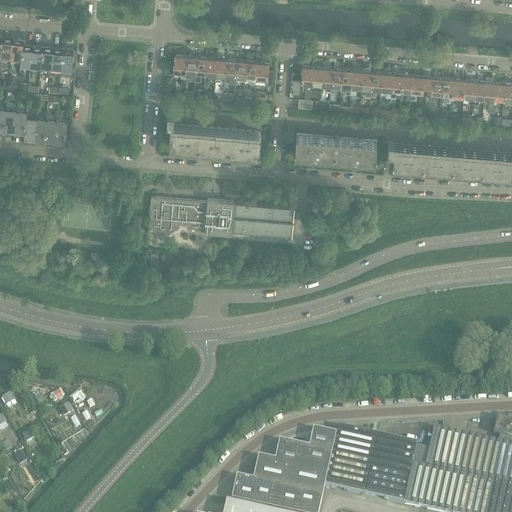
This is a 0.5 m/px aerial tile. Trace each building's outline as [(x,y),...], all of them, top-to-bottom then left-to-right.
[(0,57),(11,58),(13,36),(2,35),(0,57)] [(11,58),(20,59),(21,43),(22,43),(23,37),(13,36),(11,58)] [(19,65),(30,66),(32,44),(22,43),(21,43),(20,59),(19,65)] [(42,45),(32,44),(30,66),(40,67),(42,45)] [(52,45),(42,45),(40,67),(50,68),(52,45)] [(61,69),(62,46),(52,45),(50,68),(61,69)] [(76,47),(62,46),(61,69),(71,70),(72,62),(75,62),(76,47)] [(174,73),(185,74),(186,56),(182,56),(182,55),(176,54),(176,55),(175,55),(174,73)] [(190,77),(195,78),(197,57),(193,57),(193,56),(187,55),(187,56),(186,56),(185,74),(186,74),(186,72),(191,72),(190,77)] [(200,73),(205,74),(207,57),(201,56),(201,58),(197,57),(195,78),(200,78),(200,73)] [(210,79),(215,79),(216,59),(212,58),(212,57),(207,57),(205,74),(211,74),(210,79)] [(220,59),(216,59),(215,79),(219,80),(220,75),(225,75),(227,59),(220,58),(220,59)] [(232,59),(227,59),(225,75),(231,76),(230,81),(235,81),(236,61),(232,60),(232,59)] [(241,61),(236,61),(235,81),(239,82),(240,77),(245,77),(246,60),(241,60),(241,61)] [(246,60),(245,77),(245,82),(250,82),(255,83),(255,80),(257,62),(252,62),(253,61),(246,60)] [(257,62),(255,80),(267,81),(268,64),(268,63),(268,62),(261,61),(260,63),(257,62)] [(310,100),(311,88),(313,67),(309,67),(309,66),(304,65),(303,66),(301,82),(307,82),(306,87),(307,87),(306,100),(310,100)] [(316,83),(321,84),(323,67),(317,66),(316,68),(313,67),(311,88),(316,88),(316,83)] [(326,89),(331,89),(333,69),(329,69),(329,67),(323,67),(321,84),(326,84),(326,89)] [(336,85),(341,85),(343,69),(336,68),(336,69),(333,69),(331,89),(335,90),(336,85)] [(346,91),(351,91),(353,71),(349,70),(349,69),(343,69),(341,85),(346,86),(346,91)] [(356,87),(361,87),(363,70),(356,70),(356,71),(353,71),(351,91),(356,92),(356,87)] [(366,92),(371,93),(373,72),(368,72),(369,71),(363,70),(361,87),(366,88),(366,92)] [(376,88),(381,89),(382,72),(376,72),(376,73),(373,72),(371,93),(376,93),(376,88)] [(386,94),(391,95),(392,74),(388,74),(388,73),(382,72),(381,89),(386,89),(386,94)] [(395,90),(401,91),(402,74),(396,73),(396,74),(392,74),(391,95),(395,95),(395,90)] [(405,96),(411,96),(413,76),(408,75),(408,74),(402,74),(401,91),(406,91),(405,96)] [(416,92),(421,92),(422,76),(417,75),(417,76),(413,76),(411,96),(415,97),(416,92)] [(426,98),(431,98),(433,78),(428,77),(429,76),(422,76),(421,92),(426,93),(426,98)] [(436,94),(441,94),(442,77),(437,77),(437,78),(433,78),(431,98),(435,98),(436,94)] [(446,99),(451,100),(452,79),(448,79),(448,78),(442,77),(441,94),(446,95),(446,99)] [(455,95),(462,96),(464,79),(456,79),(456,80),(452,79),(451,100),(455,100),(455,95)] [(468,101),(473,102),(475,81),(471,81),(471,80),(464,79),(462,96),(468,96),(468,101)] [(479,97),(484,98),(485,81),(479,81),(479,82),(475,81),(473,102),(478,102),(479,97)] [(485,81),(484,98),(483,103),(488,103),(487,112),(493,113),(493,104),(495,83),(491,83),(491,82),(485,81)] [(499,84),(495,83),(493,104),(498,104),(498,99),(504,99),(505,83),(499,82),(499,84)] [(224,91),(224,99),(234,100),(235,92),(224,91)] [(299,106),(312,107),(312,100),(310,100),(306,100),(299,99),(299,106)] [(323,108),(323,101),(314,100),(313,107),(323,108)] [(4,131),(14,132),(16,110),(6,109),(4,131)] [(14,132),(24,133),(26,117),(27,111),(16,110),(14,132)] [(170,124),(169,139),(169,146),(259,154),(261,131),(173,124),(174,113),(167,112),(166,123),(170,124)] [(24,133),(23,139),(34,140),(36,118),(26,117),(24,133)] [(34,140),(44,141),(46,119),(36,118),(34,140)] [(46,119),(44,141),(54,142),(56,120),(46,119)] [(67,121),(56,120),(54,142),(65,143),(67,121)] [(295,154),(312,156),(335,158),(337,135),(297,132),(295,154)] [(337,135),(335,158),(375,161),(377,139),(337,135)] [(393,153),(392,165),(511,175),(511,152),(417,144),(394,143),(394,142),(388,141),(387,153),(393,153)] [(207,201),(156,197),(151,196),(150,205),(149,208),(149,215),(149,218),(148,233),(162,234),(162,233),(168,234),(174,230),(176,224),(182,223),(187,224),(192,228),(198,230),(205,231),(207,201)] [(207,201),(205,231),(231,234),(231,233),(233,218),(234,202),(234,201),(207,199),(207,201)] [(234,202),(233,218),(245,219),(246,203),(234,202)] [(246,203),(245,219),(257,220),(258,204),(246,203)] [(258,204),(257,220),(269,221),(270,205),(258,204)] [(281,222),(282,206),(270,205),(269,221),(281,222)] [(282,206),(281,222),(293,223),(295,207),(294,207),(282,206)] [(231,233),(243,234),(245,219),(233,218),(231,233)] [(243,234),(255,235),(257,220),(245,219),(243,234)] [(267,236),(269,221),(257,220),(255,235),(267,236)] [(267,236),(279,237),(281,222),(269,221),(267,236)] [(293,223),(281,222),(279,237),(291,238),(292,239),(293,223)] [(61,390),(50,396),(54,403),(64,398),(63,397),(64,396),(61,390)] [(34,396),(38,403),(42,401),(39,393),(34,396)] [(10,394),(2,398),(8,409),(16,405),(10,394)] [(67,405),(59,410),(64,417),(73,412),(70,406),(68,407),(67,405)] [(97,418),(103,414),(100,409),(94,413),(97,418)] [(71,420),(76,427),(79,425),(75,418),(71,420)] [(413,465),(470,478),(511,487),(511,421),(510,421),(505,420),(505,423),(498,421),(495,435),(501,436),(500,443),(435,429),(431,450),(417,447),(413,465)] [(373,470),(410,478),(413,465),(417,447),(417,444),(338,427),(336,435),(327,475),(325,487),(367,496),(373,470)] [(327,475),(336,435),(313,429),(309,448),(279,441),(275,461),(258,457),(257,460),(327,475)] [(29,432),(22,435),(26,444),(34,440),(29,432)] [(20,452),(14,456),(19,465),(26,461),(20,452)] [(327,475),(257,460),(253,481),(237,477),(231,501),(282,511),(318,511),(325,487),(327,475)] [(404,504),(438,511),(462,511),(470,478),(413,465),(410,478),(404,504)] [(367,496),(404,504),(410,478),(373,470),(367,496)] [(511,511),(511,487),(470,478),(462,511),(511,511)] [(267,511),(226,503),(224,511),(267,511)]
